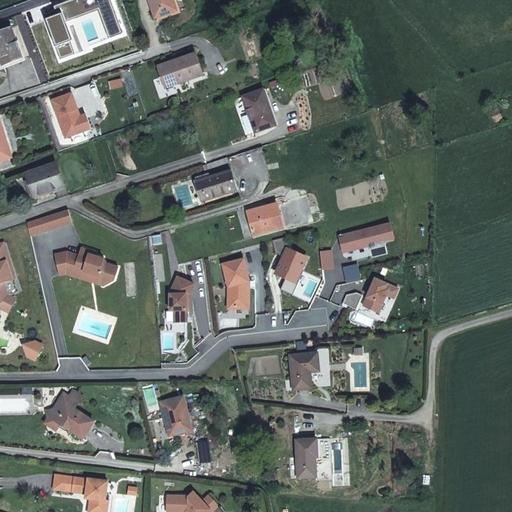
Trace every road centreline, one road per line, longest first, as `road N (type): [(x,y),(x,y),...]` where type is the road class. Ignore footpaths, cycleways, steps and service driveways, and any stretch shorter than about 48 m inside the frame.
road 1 (residential): [(0,378),(196,371),(232,341),(284,335)]
road 2 (unclassified): [(511,313),(455,330),(436,347),(432,497)]
road 3 (residential): [(0,224),(201,158)]
road 4 (residential): [(163,45),(0,101)]
road 5 (residential): [(0,451),(160,469)]
